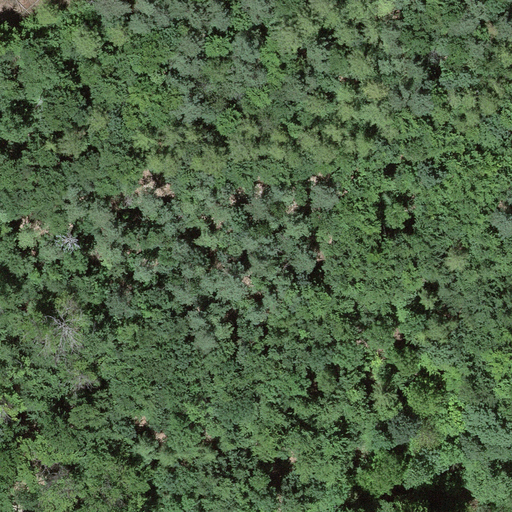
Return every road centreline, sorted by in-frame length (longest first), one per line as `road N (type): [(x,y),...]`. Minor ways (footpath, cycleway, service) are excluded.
road 1 (track): [(146,175),(342,176),(511,130)]
road 2 (track): [(288,511),(488,456),(511,461)]
